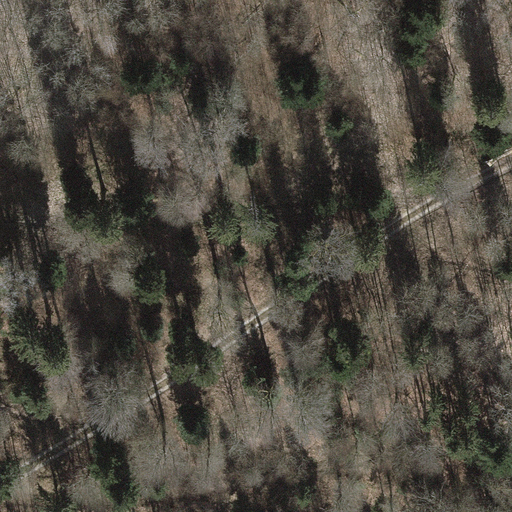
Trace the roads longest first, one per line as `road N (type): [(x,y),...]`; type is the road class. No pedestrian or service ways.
road 1 (track): [(511,159),(0,486)]
road 2 (track): [(511,446),(432,444),(164,494),(70,501),(0,493)]
